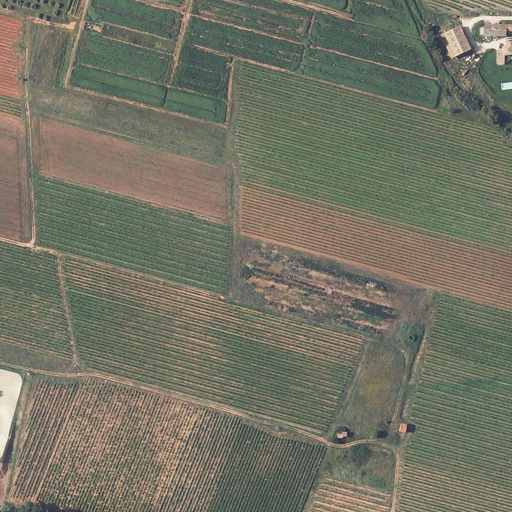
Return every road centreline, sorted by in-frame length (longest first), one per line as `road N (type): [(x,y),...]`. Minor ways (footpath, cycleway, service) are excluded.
road 1 (track): [(0,238),(395,347),(406,362),(388,432),(378,442)]
road 2 (track): [(0,361),(100,375),(333,445),(391,446),(398,459),(392,511)]
road 3 (track): [(28,245),(25,16),(0,9)]
